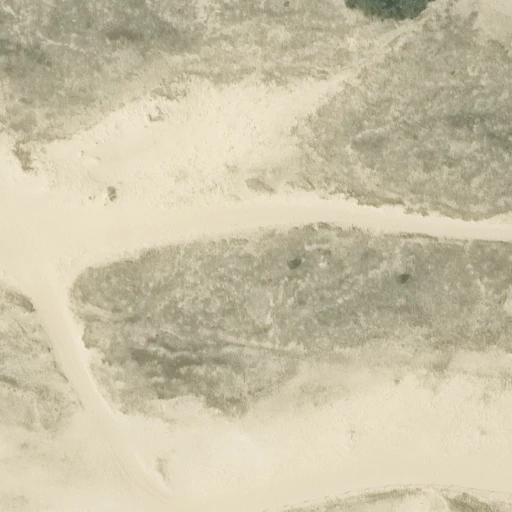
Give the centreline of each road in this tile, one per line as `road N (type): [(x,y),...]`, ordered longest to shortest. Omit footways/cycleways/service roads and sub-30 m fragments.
road 1 (track): [(0,179),(120,455),(160,511)]
road 2 (track): [(511,500),(406,481),(282,511)]
